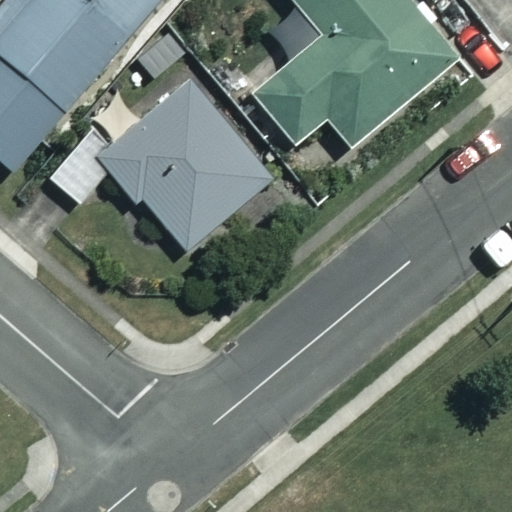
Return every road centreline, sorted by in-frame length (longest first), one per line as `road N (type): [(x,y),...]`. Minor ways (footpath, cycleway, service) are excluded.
road 1 (residential): [(166,460),(511,174)]
road 2 (residential): [(166,460),(0,316)]
